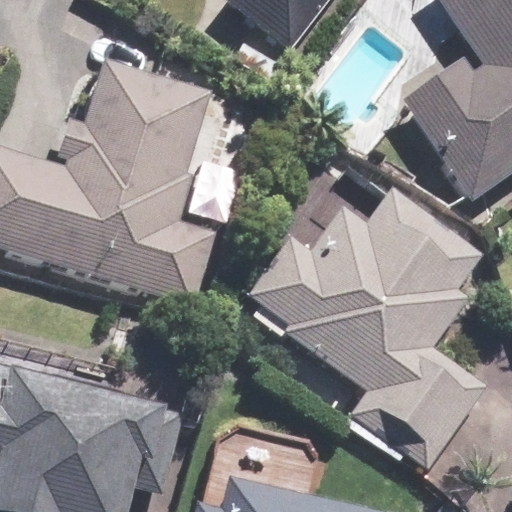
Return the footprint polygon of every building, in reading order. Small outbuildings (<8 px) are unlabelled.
[(230,0),(287,45),(323,0),(230,0)] [(511,0),(429,0),(469,58),(406,101),(473,199),(511,172),(511,0)] [(68,121),(55,164),(0,147),(0,253),(190,312),(214,233),(180,223),(193,181),(184,178),(208,101),(101,68),(83,126),(68,121)] [(338,208),(301,254),(291,246),(248,300),(358,389),(344,407),(425,473),(486,397),(430,351),(470,303),(460,295),(476,275),(390,206),(368,233),(338,208)] [(160,475),(175,418),(79,393),(86,369),(0,345),(0,511),(134,511),(145,471),(160,475)] [(241,484),(243,486),(223,482),(216,511),(372,511),(264,488),(267,487),(269,485),(272,483),(274,480),(275,478),(276,475),(277,472),(277,468),(277,465),(276,462),(275,459),(273,456),(271,454),(269,452),(266,450),(263,449),(260,448),(257,447),(254,448),(251,448),(248,449),(245,451),(242,452),(240,455),(238,457),(236,460),(235,463),(235,466),(235,469),(235,473),(236,476),(237,479),(239,481),(241,484)]
